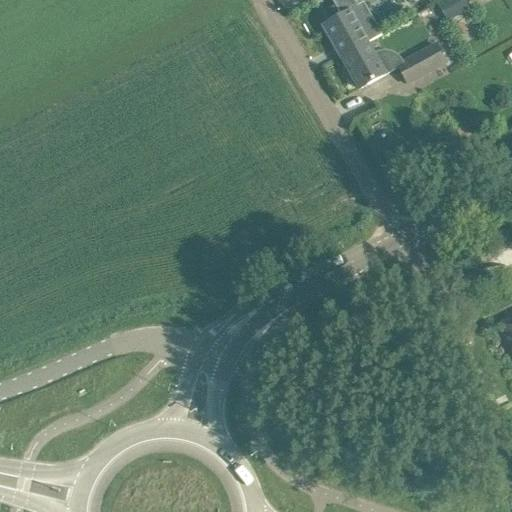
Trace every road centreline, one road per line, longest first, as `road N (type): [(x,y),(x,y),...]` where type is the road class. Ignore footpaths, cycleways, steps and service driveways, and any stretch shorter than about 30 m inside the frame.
road 1 (track): [(399,240),(258,0)]
road 2 (tertiary): [(301,288),(511,185)]
road 3 (unclassified): [(0,389),(129,340),(197,353)]
